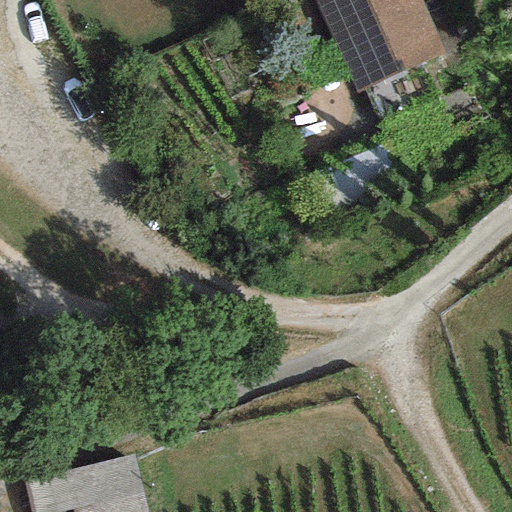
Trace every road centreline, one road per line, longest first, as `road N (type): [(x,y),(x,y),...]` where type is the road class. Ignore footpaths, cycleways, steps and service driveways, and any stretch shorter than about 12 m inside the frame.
road 1 (track): [(401,338),(71,452),(0,489)]
road 2 (track): [(401,338),(473,511)]
road 3 (unclassified): [(511,249),(401,338)]
